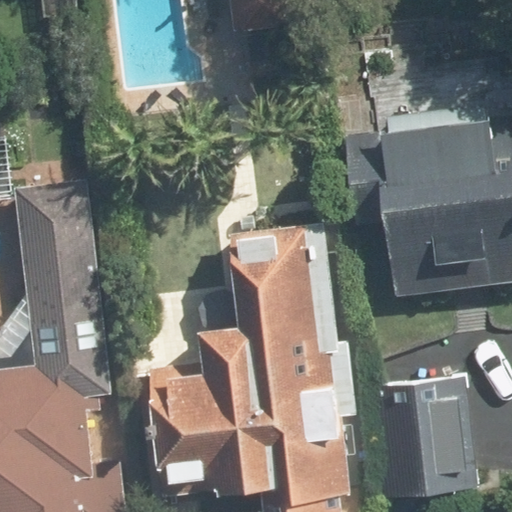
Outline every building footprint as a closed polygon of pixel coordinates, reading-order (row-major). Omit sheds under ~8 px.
[(317,0),(240,0),(241,32),(318,29),(317,0)] [(403,119),(355,123),(364,218),(398,214),(405,287),(511,276),(511,108),(496,110),(495,98),(402,109),(403,119)] [(0,511),(136,511),(131,454),(99,457),(94,404),(108,402),(107,387),(117,386),(95,173),(24,180),(43,358),(0,362),(0,511)] [(331,217),(241,227),(251,316),(214,321),(218,356),(162,362),(177,489),(274,477),(278,503),(253,506),(254,511),(355,511),(352,486),(363,484),(353,400),(365,398),(357,335),(345,336),(331,217)] [(485,481),(474,370),(383,379),(393,490),(485,481)]
